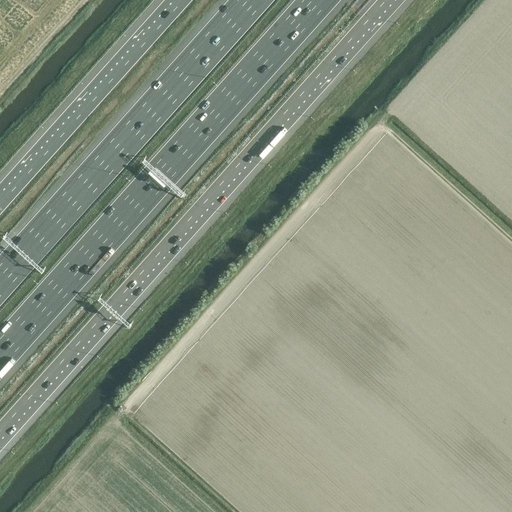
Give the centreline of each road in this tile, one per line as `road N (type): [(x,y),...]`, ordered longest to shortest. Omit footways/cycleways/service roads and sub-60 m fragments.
road 1 (motorway): [(0,430),(386,0)]
road 2 (motorway): [(0,357),(320,0)]
road 3 (motorway): [(248,0),(0,278)]
road 4 (motorway): [(182,0),(0,203)]
